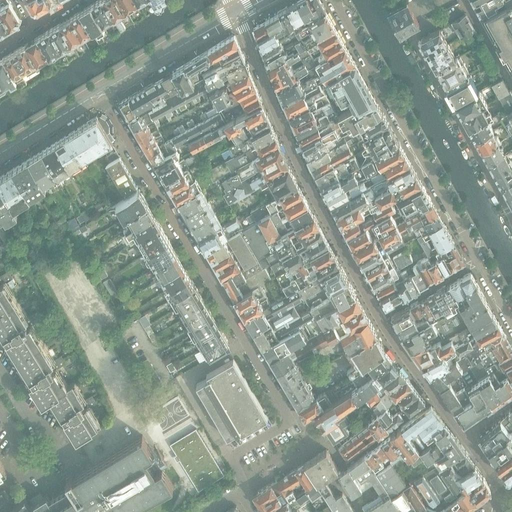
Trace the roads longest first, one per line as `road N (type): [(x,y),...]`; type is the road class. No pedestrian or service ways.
road 1 (residential): [(99,92),(288,414),(284,425),(235,456),(250,511)]
road 2 (residential): [(235,15),(298,164),(378,315)]
road 3 (residential): [(479,261),(334,0)]
road 4 (residential): [(511,226),(408,37),(467,6)]
road 5 (tertiary): [(99,92),(235,15)]
road 6 (residential): [(378,315),(464,433)]
road 7 (residential): [(37,469),(59,451),(0,371)]
